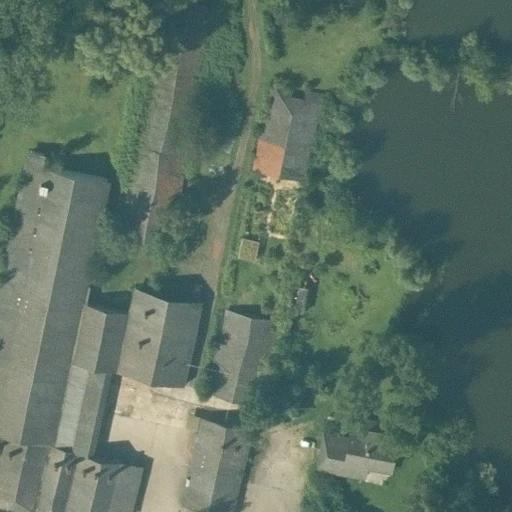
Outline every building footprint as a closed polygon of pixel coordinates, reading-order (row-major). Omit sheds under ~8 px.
[(223,0),(164,0),(115,234),(172,246),(223,0)] [(233,288),(275,297),(317,96),(276,87),(233,288)] [(82,303),(108,181),(41,167),(44,152),(31,150),(1,291),(0,291),(0,432),(95,453),(112,371),(184,387),(203,300),(134,286),(129,313),(82,303)] [(211,392),(254,402),(276,297),(275,297),(233,288),(211,392)] [(202,419),(183,505),(214,511),(233,511),(252,430),(202,419)] [(391,464),(398,428),(353,419),(350,436),(328,431),(320,468),(366,478),(370,459),(391,464)] [(104,511),(105,511),(130,511),(141,464),(95,453),(0,432),(0,511),(104,511)]
